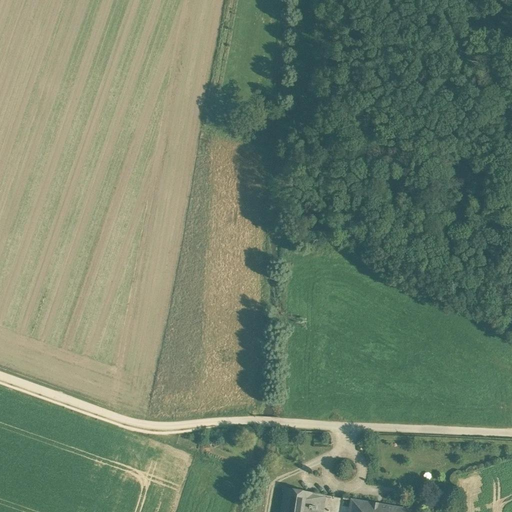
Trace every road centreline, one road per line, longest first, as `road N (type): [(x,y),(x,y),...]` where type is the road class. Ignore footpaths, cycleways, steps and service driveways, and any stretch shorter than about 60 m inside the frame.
road 1 (track): [(511,432),(250,418),(162,431),(0,375)]
road 2 (track): [(511,447),(383,492),(300,478),(162,431)]
road 3 (track): [(345,423),(344,446),(290,475),(270,511)]
